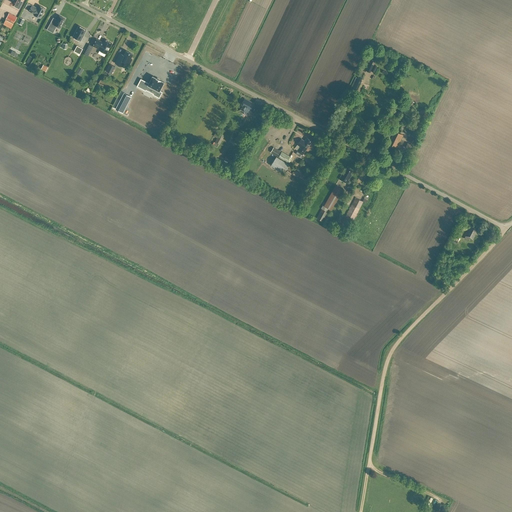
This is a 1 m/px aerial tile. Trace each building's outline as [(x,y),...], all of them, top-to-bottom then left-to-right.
[(19,2),(20,0),(12,0),(12,2),(15,4),(14,6),(19,9),(22,3),(19,2)] [(40,18),(45,8),(39,5),(37,8),(32,5),(29,11),(34,14),(40,18)] [(17,17),(9,13),(6,17),(6,19),(14,23),(15,22),(17,17)] [(60,28),(65,19),(59,15),(56,21),(52,19),(49,26),(55,29),(57,26),(60,28)] [(11,28),(14,23),(6,19),(3,24),(11,28)] [(186,41),(192,29),(185,26),(186,23),(182,21),(178,29),(177,30),(178,30),(181,32),(179,37),(186,41)] [(80,41),(86,30),(79,26),(73,37),(80,41)] [(106,40),(105,39),(103,42),(96,39),(93,46),(100,49),(99,50),(106,54),(112,43),(109,42),(108,40),(107,40),(106,40)] [(125,62),(130,64),(132,59),(131,60),(130,59),(132,54),(126,50),(123,55),(120,53),(115,63),(122,67),(125,62)] [(153,68),(160,72),(165,61),(158,58),(153,68)] [(370,72),(375,62),(370,60),(369,63),(365,70),(370,72)] [(115,66),(109,64),(106,71),(111,74),(115,66)] [(361,80),(363,76),(360,74),(357,79),(356,78),(351,88),(353,89),(352,90),(356,92),(361,81),(361,80)] [(141,79),(137,86),(146,90),(148,85),(156,89),(153,94),(159,97),(162,92),(160,90),(164,82),(153,76),(149,83),(141,79)] [(123,112),(131,96),(124,93),(116,109),(123,112)] [(246,108),(251,110),(254,104),(245,99),(245,100),(244,100),(241,104),(243,105),(242,105),(243,106),(241,110),(244,112),(246,108)] [(258,116),(262,109),(257,106),(252,116),(255,118),(256,115),(258,116)] [(420,131),(429,113),(421,109),(413,128),(420,131)] [(396,149),(403,135),(395,131),(389,144),(390,144),(390,146),(396,149)] [(223,136),(219,134),(215,141),(219,143),(223,136)] [(411,135),(408,141),(414,144),(416,137),(411,135)] [(300,147),(297,151),(300,153),(298,155),(302,158),(304,155),(302,154),(312,141),(307,138),(304,141),(301,139),(297,144),(300,147)] [(287,162),(290,157),(290,156),(282,151),(278,157),(279,157),(287,162)] [(352,175),(351,174),(353,171),(347,167),(345,171),(344,171),(339,179),(347,183),(349,180),(348,180),(349,178),(349,179),(352,175)] [(341,192),(334,188),(324,206),(329,208),(331,210),(341,192)] [(355,197),(346,215),(354,219),(363,201),(362,201),(355,197)] [(323,221),(328,212),(327,212),(322,209),(317,218),(323,221)] [(465,235),(466,236),(464,239),(468,241),(470,238),(473,239),(478,230),(476,229),(477,228),(472,226),(472,227),(470,226),(467,233),(466,232),(465,235)] [(459,237),(463,230),(459,228),(455,235),(452,242),(456,244),(460,238),(459,237)] [(439,276),(436,281),(442,285),(445,279),(439,276)]
